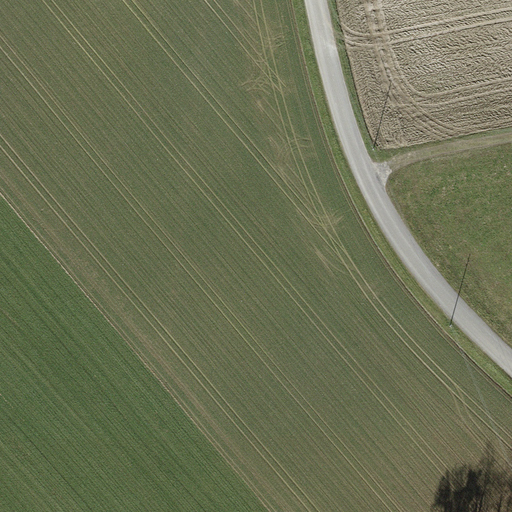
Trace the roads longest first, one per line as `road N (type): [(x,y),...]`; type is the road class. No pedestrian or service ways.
road 1 (unclassified): [(318,0),(335,88),(367,176),(421,268),(511,356)]
road 2 (track): [(367,176),(511,140)]
